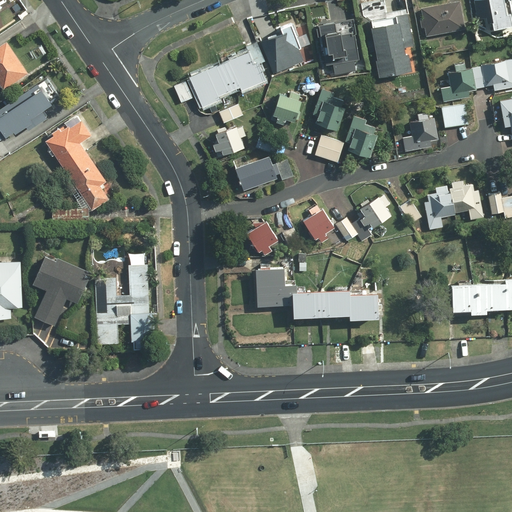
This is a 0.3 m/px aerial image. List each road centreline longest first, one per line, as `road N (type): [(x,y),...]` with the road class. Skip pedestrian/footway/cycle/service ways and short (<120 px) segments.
road 1 (residential): [(99,57),(162,147),(185,198),(195,399)]
road 2 (secondary): [(195,399),(511,377)]
road 3 (secondary): [(0,405),(195,399)]
road 4 (residential): [(99,57),(208,0)]
